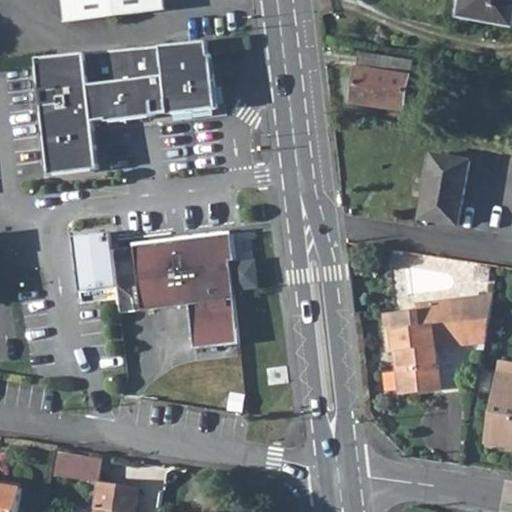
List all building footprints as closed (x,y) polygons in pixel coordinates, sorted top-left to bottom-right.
[(168,0),(65,0),(69,26),(170,15),(168,0)] [(511,0),(464,0),(462,20),(511,27),(511,0)] [(209,42),(37,57),(49,173),(98,169),(94,119),(104,118),(104,120),(154,115),(154,113),(166,112),(166,114),(218,109),(213,55),(211,55),(209,42)] [(406,111),(413,60),(361,52),(354,103),(406,111)] [(458,223),(468,159),(432,153),(422,218),(458,223)] [(73,236),(79,291),(117,286),(112,246),(110,232),(73,236)] [(226,233),(190,237),(191,243),(227,238),(226,233)] [(190,237),(132,243),(141,309),(187,304),(193,349),(240,343),(227,238),(191,243),(190,237)] [(393,352),(399,352),(406,395),(447,389),(441,347),(463,344),(490,340),(497,293),(457,299),(419,304),(420,309),(387,313),(393,352)] [(511,370),(511,357),(503,357),(501,369),(511,370)] [(489,441),(511,444),(511,370),(501,369),(489,441)] [(103,460),(57,454),(55,477),(100,484),(103,460)] [(100,484),(95,511),(136,511),(140,490),(100,484)] [(0,487),(0,511),(16,511),(20,491),(0,487)]
